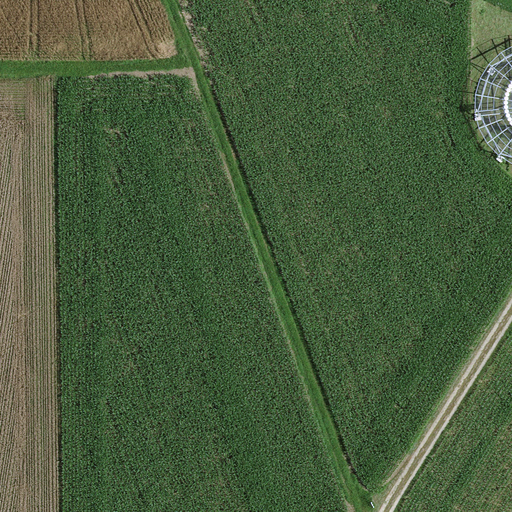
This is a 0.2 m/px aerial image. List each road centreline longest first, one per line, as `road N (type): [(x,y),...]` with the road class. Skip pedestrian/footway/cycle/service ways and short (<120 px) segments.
road 1 (track): [(170,0),(364,511)]
road 2 (track): [(511,320),(391,511)]
